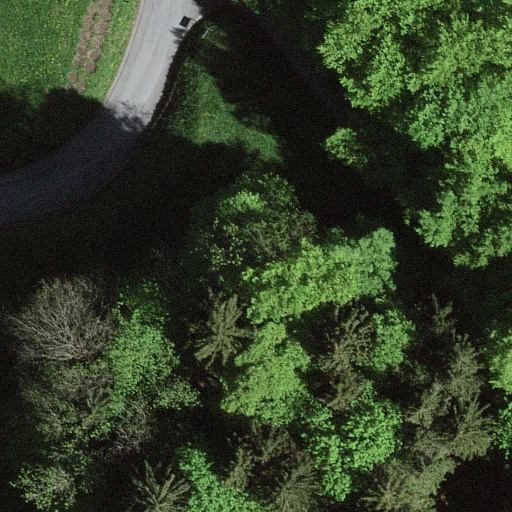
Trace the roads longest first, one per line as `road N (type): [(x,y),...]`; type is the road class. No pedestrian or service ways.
road 1 (residential): [(258,0),(464,273),(492,331),(511,408)]
road 2 (unclassified): [(168,0),(137,94),(104,142),(67,172),(0,197)]
